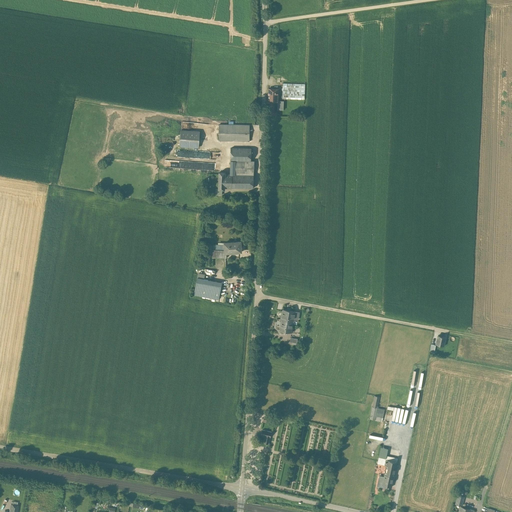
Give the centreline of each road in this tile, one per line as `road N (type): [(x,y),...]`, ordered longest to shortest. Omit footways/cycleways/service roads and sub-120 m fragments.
road 1 (unclassified): [(257,293),(265,22)]
road 2 (unclassified): [(242,486),(0,446)]
road 3 (unclassified): [(449,329),(257,293)]
road 4 (unclassified): [(242,486),(257,293)]
road 5 (unclassified): [(265,22),(427,0)]
road 6 (unclassified): [(361,511),(242,486)]
